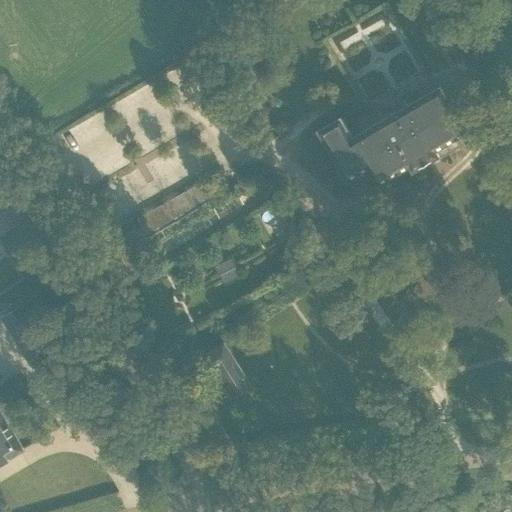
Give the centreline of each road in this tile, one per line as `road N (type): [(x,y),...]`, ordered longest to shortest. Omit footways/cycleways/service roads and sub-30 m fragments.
road 1 (unclassified): [(205,502),(198,478),(0,169)]
road 2 (residential): [(205,502),(511,453)]
